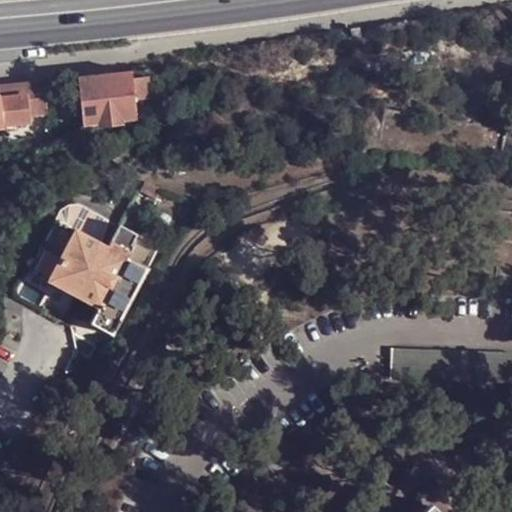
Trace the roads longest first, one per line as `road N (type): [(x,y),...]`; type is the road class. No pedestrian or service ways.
road 1 (residential): [(166,511),(190,462),(240,416),(342,349),(395,325),(510,330)]
road 2 (primary): [(276,0),(0,29)]
